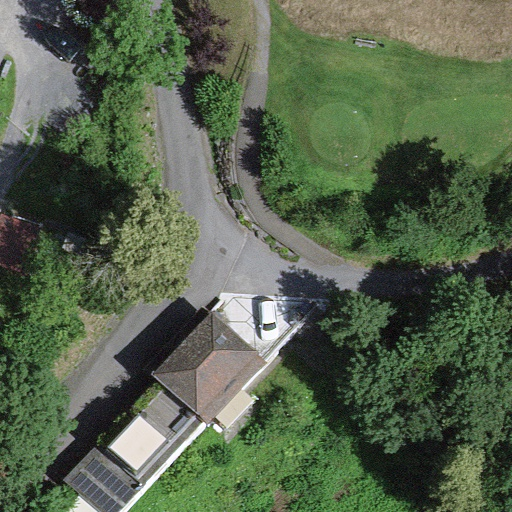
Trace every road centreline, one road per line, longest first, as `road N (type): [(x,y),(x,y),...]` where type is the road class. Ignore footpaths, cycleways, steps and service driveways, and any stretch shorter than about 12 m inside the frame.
road 1 (unclassified): [(0,473),(85,418),(202,289),(227,246),(144,0)]
road 2 (track): [(511,265),(356,294),(277,279),(227,246)]
